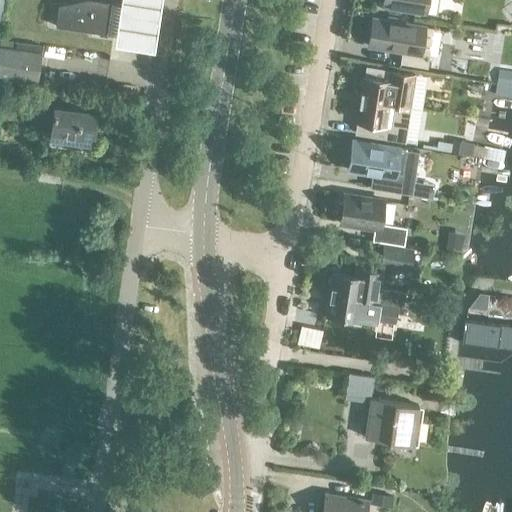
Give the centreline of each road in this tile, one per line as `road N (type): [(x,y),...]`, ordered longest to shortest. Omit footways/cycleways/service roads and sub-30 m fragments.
road 1 (unclassified): [(98,511),(140,226)]
road 2 (unclassified): [(454,373),(272,353),(288,256)]
road 3 (secondary): [(233,511),(231,441),(201,239)]
road 4 (unclassified): [(288,256),(329,0)]
road 5 (secondary): [(201,239),(233,0)]
road 6 (unclassified): [(140,226),(172,0)]
road 7 (track): [(0,174),(143,202)]
